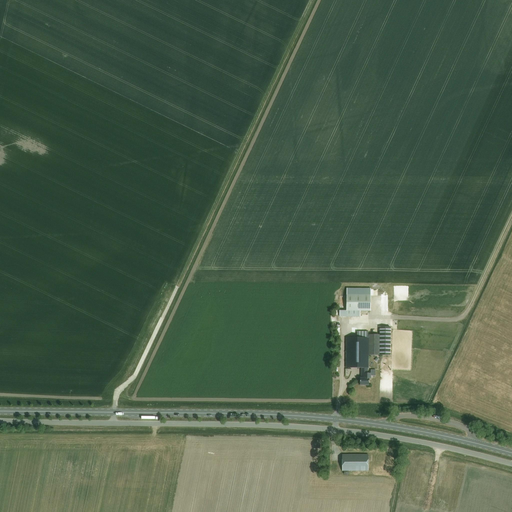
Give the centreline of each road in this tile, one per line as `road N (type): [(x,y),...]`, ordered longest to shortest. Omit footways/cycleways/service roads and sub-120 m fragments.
road 1 (secondary): [(511,453),(336,419),(0,411)]
road 2 (unclassified): [(511,462),(334,428),(0,419)]
